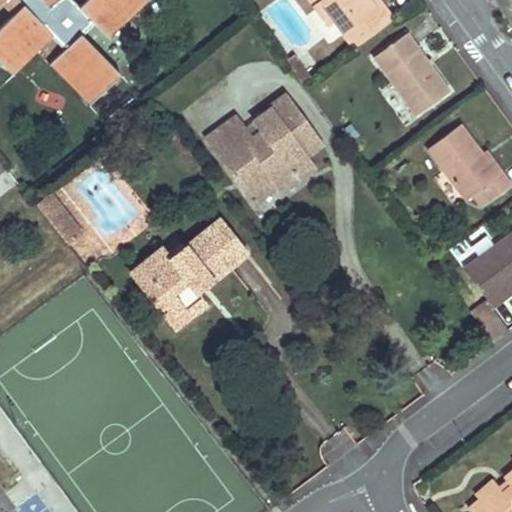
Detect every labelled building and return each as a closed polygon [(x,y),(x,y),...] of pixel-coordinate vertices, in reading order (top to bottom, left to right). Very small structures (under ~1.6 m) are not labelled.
[(0,0),(0,4),(2,2),(14,14),(0,27),(0,60),(14,74),(53,35),(66,48),(51,63),(91,104),(122,73),(83,34),(95,22),(109,37),(147,0),(0,0)] [(375,8),(368,0),(310,0),(329,25),(334,21),(354,48),(393,19),(381,3),(375,8)] [(381,3),(379,0),(368,0),(375,8),(381,3)] [(415,116),(449,91),(406,33),(372,58),(415,116)] [(293,56),(285,62),(302,85),(311,79),(293,56)] [(236,118),(205,141),(243,192),(267,174),(278,188),(281,192),(298,179),(293,173),(309,161),(305,155),(320,144),(284,95),(267,108),(269,110),(244,129),(236,118)] [(428,149),(467,201),(482,189),(491,200),(511,184),(511,183),(488,152),(484,155),(470,137),(461,125),(428,149)] [(474,134),(470,137),(484,155),(488,152),(474,134)] [(293,173),(298,179),(313,167),(309,161),(293,173)] [(267,174),(243,192),(254,206),(278,188),(267,174)] [(67,243),(85,229),(54,189),(36,203),(67,243)] [(205,279),(213,279),(245,253),(219,220),(187,246),(183,241),(168,253),(163,246),(142,263),(155,279),(144,288),(160,307),(175,295),(191,315),(207,302),(198,290),(191,282),(199,276),(205,279)] [(511,232),(464,267),(493,306),(506,297),(502,291),(511,283),(511,232)] [(131,271),(144,288),(155,279),(142,263),(131,271)] [(191,282),(198,290),(208,282),(213,279),(205,279),(199,276),(191,282)] [(511,292),(511,283),(502,291),(506,297),(511,292)] [(175,295),(160,307),(176,327),(191,315),(175,295)] [(497,311),(480,324),(493,342),(510,330),(497,311)] [(511,511),(511,471),(505,478),(510,484),(502,491),(497,485),(478,500),(468,508),(470,511),(511,511)] [(497,485),(491,478),(473,493),(478,500),(497,485)] [(505,478),(497,485),(502,491),(510,484),(505,478)]
